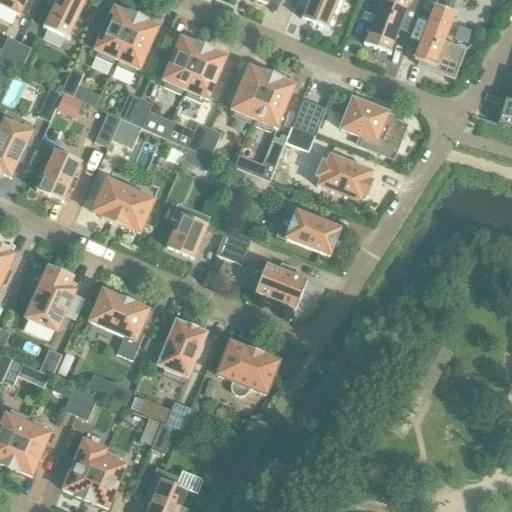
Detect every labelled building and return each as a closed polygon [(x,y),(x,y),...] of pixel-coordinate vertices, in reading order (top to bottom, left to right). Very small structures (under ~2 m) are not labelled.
[(0,0),(0,8),(18,17),(26,0),(0,0)] [(86,0),(57,0),(44,29),(43,28),(42,30),(68,42),(69,41),(68,40),(86,0)] [(301,21),(327,32),(328,30),(327,30),(339,0),(310,0),(303,20),(301,19),(301,21)] [(410,4),(400,0),(382,0),(365,45),(364,45),(363,46),(390,57),(390,55),(389,55),(408,5),(410,5),(410,4)] [(446,1),(442,12),(449,15),(453,4),(446,1)] [(113,62),(116,63),(136,20),(113,10),(93,53),(98,54),(96,59),(111,66),(113,62)] [(429,70),(453,80),(463,53),(443,45),(454,17),(434,10),(414,61),(430,67),(429,70)] [(136,20),(116,63),(119,64),(117,69),(132,76),(134,71),(139,73),(158,30),(136,20)] [(0,55),(0,66),(7,70),(18,46),(7,40),(0,55)] [(181,92),(184,93),(203,50),(180,40),(161,83),(166,85),(164,90),(179,97),(181,92)] [(18,46),(7,70),(18,75),(30,51),(18,46)] [(203,50),(184,93),(187,94),(185,99),(201,106),(203,101),(207,103),(226,60),(203,50)] [(250,121),(253,122),(271,79),(248,69),(230,112),(234,114),(232,119),(248,126),(250,121)] [(71,71),(60,95),(72,100),(83,76),(71,71)] [(271,79),(253,122),(256,123),(254,128),(269,135),(271,130),(276,132),(294,88),(271,79)] [(36,119),(49,125),(62,96),(50,90),(36,119)] [(118,121),(119,121),(120,122),(129,126),(140,102),(128,97),(118,121)] [(151,107),(140,102),(129,126),(139,130),(141,131),(151,107)] [(301,102),(291,129),(314,139),(325,111),(301,102)] [(351,102),(339,132),(360,140),(357,147),(392,161),(405,128),(385,120),(387,116),(351,102)] [(511,105),(504,103),(497,127),(511,131),(511,105)] [(109,143),(110,144),(120,122),(119,121),(119,122),(106,116),(93,145),(106,151),(109,143)] [(120,122),(110,144),(130,152),(139,130),(129,126),(120,122)] [(0,129),(0,176),(10,181),(31,136),(3,123),(0,129)] [(186,151),(198,156),(208,131),(197,127),(186,151)] [(291,129),(286,140),(284,146),(308,155),(314,139),(291,129)] [(208,131),(198,156),(210,161),(220,136),(208,131)] [(278,160),(275,168),(286,173),(295,150),(284,146),(278,160)] [(47,167),(43,165),(38,178),(41,180),(35,193),(62,205),(68,190),(73,192),(77,181),(73,180),(80,165),(54,153),(47,167)] [(266,156),(256,180),(268,185),(275,168),(278,160),(266,156)] [(368,182),(371,175),(329,158),(326,165),(321,164),(314,180),(319,182),(316,189),(359,206),(362,199),(366,201),(373,184),(368,182)] [(242,187),(247,176),(235,171),(225,194),(237,200),(242,187)] [(256,180),(247,176),(242,187),(265,196),(269,185),(268,185),(256,180)] [(122,190),(106,183),(92,215),(139,236),(153,204),(136,197),(138,192),(124,186),(122,190)] [(170,221),(178,225),(167,250),(166,249),(166,251),(192,262),(193,261),(192,261),(197,249),(198,249),(198,248),(198,247),(200,241),(201,242),(202,240),(201,240),(205,230),(206,230),(206,229),(209,221),(176,207),(170,221)] [(298,211),(289,208),(285,219),(292,221),(284,242),(329,260),(340,232),(296,214),(298,211)] [(225,231),(215,257),(241,268),(251,242),(225,231)] [(0,247),(0,290),(15,257),(9,254),(10,252),(0,247)] [(296,273),(281,267),(278,273),(265,268),(254,296),(295,312),(306,284),(293,279),(296,273)] [(24,321),(56,336),(75,294),(68,291),(73,280),(47,269),(39,287),(34,285),(27,300),(32,302),(24,321)] [(89,323),(88,325),(90,326),(90,325),(123,340),(116,357),(131,364),(143,338),(138,336),(147,315),(148,313),(146,312),(146,313),(131,306),(131,305),(129,304),(128,305),(121,302),(122,301),(119,300),(119,301),(103,294),(104,294),(102,293),(101,295),(89,323)] [(205,337),(175,324),(157,369),(186,381),(205,337)] [(231,390),(232,394),(234,398),(239,399),(243,399),(247,396),(248,392),(265,398),(278,365),(261,359),(262,356),(260,355),(259,358),(248,353),(249,351),(246,350),(245,353),(229,346),(216,379),(232,385),(231,390)] [(38,374),(51,380),(61,358),(48,353),(38,374)] [(0,386),(1,386),(1,384),(11,362),(0,357),(0,386)] [(11,362),(1,384),(12,389),(22,367),(11,362)] [(131,395),(111,387),(105,402),(124,410),(131,395)] [(63,414),(75,419),(85,395),(74,390),(63,414)] [(85,395),(75,419),(86,424),(97,400),(85,395)] [(173,405),(164,428),(173,431),(181,434),(190,412),(173,405)] [(201,417),(190,412),(181,434),(192,439),(201,417)] [(26,420),(10,413),(8,418),(4,416),(0,426),(0,466),(8,470),(27,426),(24,425),(26,420)] [(150,422),(141,444),(152,449),(161,426),(150,422)] [(30,427),(27,426),(8,470),(17,474),(18,474),(31,479),(50,436),(45,434),(47,430),(32,423),(30,427)] [(173,431),(164,428),(162,427),(152,453),(163,457),(173,431)] [(74,499),(84,503),(105,452),(82,443),(61,492),(75,498),(74,499)] [(105,452),(84,503),(93,507),(94,506),(107,511),(125,468),(121,466),(123,462),(105,454),(106,453),(105,452)] [(155,472),(140,509),(148,511),(147,511),(187,511),(180,509),(186,493),(196,497),(202,482),(180,473),(177,481),(155,472)]
